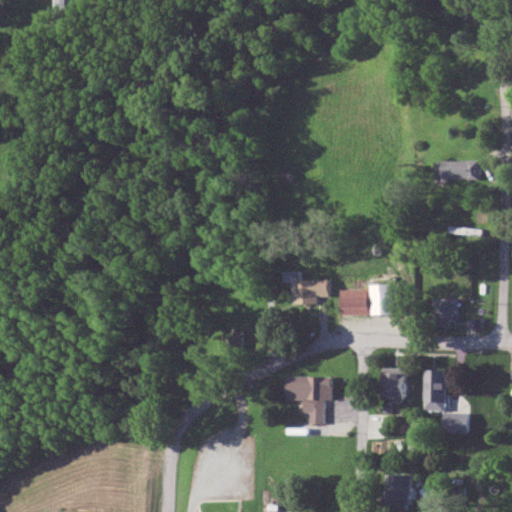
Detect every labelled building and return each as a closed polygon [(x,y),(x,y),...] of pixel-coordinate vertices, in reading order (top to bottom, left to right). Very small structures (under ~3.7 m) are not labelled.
[(52,0),(52,13),(70,13),(69,0),(52,0)] [(479,158),(443,158),(443,177),(479,177),(479,158)] [(320,303),(320,294),(332,294),(332,278),(291,278),(291,303),(320,303)] [(398,313),(398,283),(375,282),(375,288),(345,287),(345,312),(398,313)] [(435,322),(458,322),(458,296),(435,296),(435,322)] [(224,334),(224,355),(243,355),(243,334),(224,334)] [(385,367),(385,401),(411,401),(411,367),(385,367)] [(427,409),(449,409),(449,368),(427,368),(427,409)] [(336,376),(290,376),(290,399),(308,399),(308,414),(313,414),(312,423),(328,423),(328,399),(335,399),(336,376)] [(472,412),(446,412),(446,431),(472,431),(472,412)] [(416,474),(391,474),(391,506),(416,506),(416,474)]
